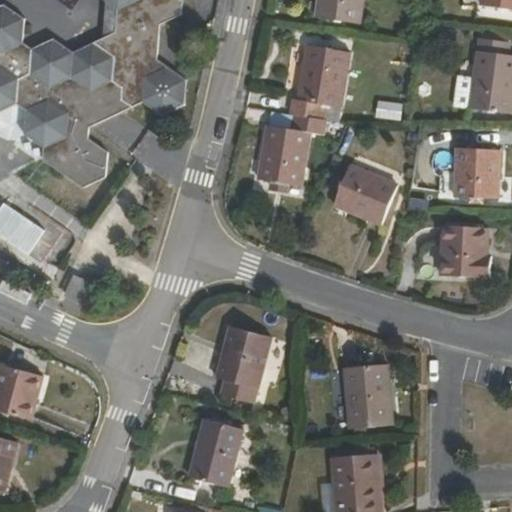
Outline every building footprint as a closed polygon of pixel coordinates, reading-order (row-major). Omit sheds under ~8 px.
[(102,0),(106,3),(116,10),(115,30),(103,36),(92,41),(70,51),(52,38),(28,49),(21,42),(24,19),(1,4),(0,4),(0,110),(14,103),(24,112),(21,134),(42,148),(41,160),(81,187),(103,175),(105,151),(86,138),(88,127),(89,115),(110,106),(119,112),(141,102),(160,115),(183,104),(184,80),(166,66),(155,58),(159,24),(180,15),(181,2),(178,0),(102,0)] [(316,0),(314,17),(358,23),(361,0),(316,0)] [(511,0),(480,0),(479,5),(511,8),(511,0)] [(480,30),(479,39),(507,42),(508,34),(480,30)] [(507,42),(479,39),(477,39),(468,109),(510,114),(511,99),(511,55),(507,55),(507,42)] [(295,114),(327,119),(337,121),(349,53),(307,47),(297,102),(291,101),(289,112),(295,114)] [(378,101),(377,119),(402,120),(403,102),(378,101)] [(270,182),(285,185),(299,187),(309,133),(323,135),(327,119),(295,114),(292,130),(267,125),(258,180),(270,182)] [(495,199),(497,150),(455,149),(453,197),(495,199)] [(379,225),(395,187),(348,167),(333,206),(379,225)] [(284,192),(285,185),(270,182),(269,189),(284,192)] [(0,237),(29,256),(46,229),(4,202),(0,208),(0,237)] [(485,257),(486,229),(443,227),(441,278),(489,279),(490,258),(485,257)] [(81,304),(91,284),(73,275),(63,297),(81,304)] [(253,402),(271,337),(230,326),(216,378),(223,380),(220,394),(253,402)] [(391,424),(386,363),(343,367),(348,428),(391,424)] [(0,411),(30,420),(42,376),(2,365),(0,373),(0,411)] [(226,487),(241,429),(205,420),(190,478),(226,487)] [(0,491),(2,492),(16,442),(0,437),(0,491)] [(333,457),(369,453),(368,445),(333,448),(333,457)] [(374,454),(369,453),(333,457),(336,511),(379,511),(377,486),(374,454)] [(374,454),(377,486),(383,486),(380,453),(374,454)]
